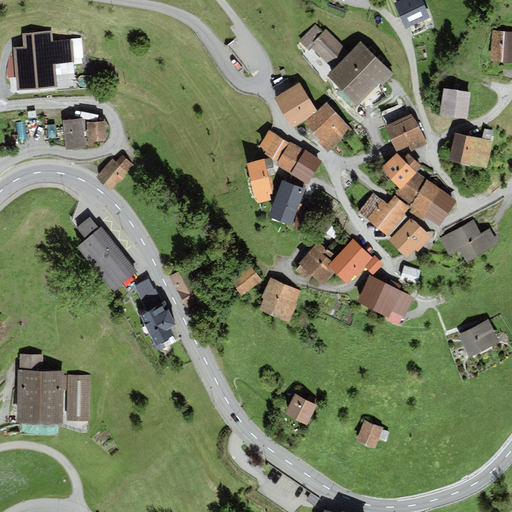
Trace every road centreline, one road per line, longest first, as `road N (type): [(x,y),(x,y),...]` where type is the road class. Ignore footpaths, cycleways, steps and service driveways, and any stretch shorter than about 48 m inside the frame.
road 1 (secondary): [(0,193),(54,173),(118,206),(238,419),(327,490),(378,507),(412,506),(473,484),(511,446)]
road 2 (unclassified): [(0,168),(44,150),(100,151),(119,136),(114,117),(98,106),(0,111)]
road 3 (unclassified): [(99,0),(183,17),(231,79),(259,89)]
road 4 (residential): [(0,449),(66,459),(77,511)]
